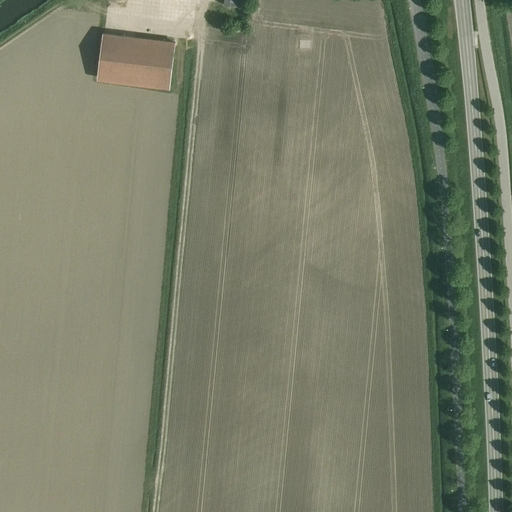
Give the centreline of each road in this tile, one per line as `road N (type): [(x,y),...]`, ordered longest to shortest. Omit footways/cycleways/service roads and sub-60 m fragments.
road 1 (secondary): [(496,511),(462,0)]
road 2 (unclassified): [(511,276),(500,122),(479,0)]
